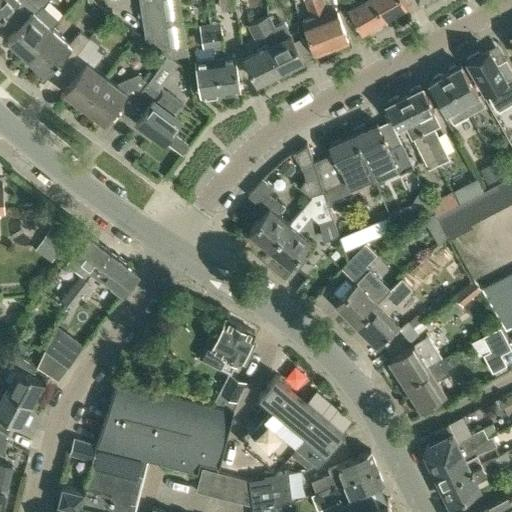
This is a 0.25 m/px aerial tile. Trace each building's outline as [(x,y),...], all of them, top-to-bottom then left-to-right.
[(30,2),(31,0),(0,0),(0,15),(11,5),(19,13),(30,2)] [(49,0),(31,0),(30,2),(19,13),(26,21),(8,41),(26,57),(51,28),(46,22),(40,17),(45,11),(42,8),(46,3),(49,0)] [(138,0),(144,36),(170,54),(187,52),(179,0),(138,0)] [(315,53),(331,46),(314,0),(304,0),(311,16),(302,19),(315,53)] [(314,0),(331,46),(348,40),(335,7),(327,10),(322,0),(314,0)] [(362,29),(384,16),(374,0),(357,0),(348,6),(362,29)] [(403,0),(374,0),(384,16),(406,3),(403,0)] [(258,19),(264,32),(274,27),(268,14),(258,19)] [(264,32),(258,19),(248,24),(254,37),(264,32)] [(210,24),(210,28),(220,91),(239,89),(234,53),(223,55),(221,43),(223,43),(220,22),(210,24)] [(196,59),(201,94),(220,91),(210,28),(210,24),(205,25),(205,24),(200,25),(203,46),(205,46),(207,57),(196,59)] [(63,55),(72,61),(90,38),(80,31),(70,44),(51,28),(26,57),(45,74),(63,55)] [(290,33),(267,44),(279,70),(303,58),(290,33)] [(99,45),(90,38),(72,61),(81,68),(64,91),(84,105),(106,76),(93,66),(102,53),(97,49),(99,45)] [(257,81),(279,70),(267,44),(244,56),(257,81)] [(478,54),(477,52),(466,58),(494,107),(496,106),(498,110),(511,102),(511,69),(507,62),(498,66),(488,48),(478,54)] [(448,71),(445,73),(469,114),(485,105),(461,64),(457,66),(453,66),(449,68),(448,71)] [(469,114),(445,73),(443,74),(438,74),(434,76),(433,80),(429,82),(453,123),(469,114)] [(129,105),(147,81),(137,74),(116,83),(106,76),(84,105),(104,120),(116,105),(125,110),(129,105)] [(158,90),(147,81),(129,105),(141,115),(137,120),(164,140),(166,138),(172,130),(181,118),(176,114),(184,103),(161,86),(158,90)] [(411,92),(405,95),(438,163),(449,158),(431,122),(439,118),(422,85),(420,87),(419,84),(409,89),(411,92)] [(438,163),(405,95),(399,98),(398,95),(388,100),(389,103),(387,104),(398,125),(405,121),(428,168),(438,163)] [(355,132),(352,133),(371,174),(372,177),(397,167),(399,172),(412,167),(401,144),(390,149),(377,122),(355,132)] [(190,144),(172,130),(166,138),(168,139),(166,142),(183,155),(190,144)] [(333,153),(313,161),(314,164),(322,190),(325,199),(327,198),(328,200),(351,190),(348,184),(371,174),(352,133),(329,143),(333,153)] [(311,195),(322,190),(314,164),(313,161),(307,142),(305,143),(306,145),(297,152),(297,157),(302,169),(305,179),(299,186),(310,196),(311,195)] [(511,154),(498,162),(503,172),(511,167),(511,154)] [(286,160),(278,169),(287,177),(295,168),(286,160)] [(496,162),(481,171),(487,182),(502,174),(496,162)] [(278,213),(285,205),(269,192),(273,188),(261,178),(253,188),(265,197),(262,201),(268,206),(248,230),(269,247),(289,223),(278,213)] [(511,192),(506,178),(496,184),(506,202),(511,198),(511,192)] [(497,207),(506,202),(496,184),(487,188),(497,207)] [(461,186),(453,190),(460,202),(468,198),(461,186)] [(487,188),(478,193),(488,212),(497,207),(487,188)] [(325,199),(322,190),(311,195),(310,196),(301,208),(309,213),(316,210),(318,216),(320,221),(332,217),(329,211),(325,199)] [(412,202),(388,212),(395,228),(434,211),(424,190),(417,193),(412,202)] [(478,193),(469,198),(479,217),(488,212),(478,193)] [(459,203),(470,222),(479,217),(469,198),(459,203)] [(459,203),(449,208),(461,230),(471,224),(470,222),(459,203)] [(301,208),(289,223),(269,247),(289,264),(290,262),(297,268),(306,257),(300,251),(309,239),(298,230),(311,214),(320,221),(318,216),(316,210),(309,213),(301,208)] [(449,237),(461,230),(449,208),(436,215),(444,228),(448,235),(449,237)] [(50,228),(35,250),(51,261),(66,239),(50,228)] [(439,244),(448,235),(444,228),(433,234),(439,244)] [(350,231),(338,236),(343,250),(356,244),(350,231)] [(109,249),(89,234),(69,259),(66,263),(81,275),(82,274),(87,278),(109,249)] [(335,303),(356,323),(390,289),(367,264),(376,254),(365,243),(341,267),(356,281),(335,303)] [(140,272),(109,249),(87,278),(82,274),(81,275),(74,284),(79,288),(77,292),(81,295),(81,296),(88,301),(104,279),(123,293),(140,272)] [(511,295),(511,286),(506,275),(497,280),(506,299),(511,295)] [(402,278),(390,289),(356,323),(377,344),(398,322),(389,313),(387,312),(412,287),(402,278)] [(464,304),(483,287),(473,278),(455,295),(464,304)] [(511,295),(506,299),(497,280),(483,287),(504,327),(510,325),(511,328),(511,295)] [(73,307),(81,296),(81,295),(77,292),(79,288),(74,284),(63,299),(73,307)] [(213,333),(208,344),(205,350),(225,360),(222,365),(231,370),(237,359),(245,363),(254,344),(250,342),(254,333),(246,329),(247,327),(235,321),(234,322),(226,318),(217,335),(213,333)] [(422,319),(413,327),(405,333),(411,339),(418,334),(427,325),(422,319)] [(405,333),(413,327),(408,321),(400,327),(405,333)] [(511,347),(511,345),(500,327),(483,337),(492,351),(485,355),(496,372),(509,363),(503,353),(511,347)] [(389,359),(405,384),(430,368),(440,361),(443,359),(428,334),(389,359)] [(53,335),(38,366),(60,380),(80,352),(53,335)] [(0,385),(32,402),(43,381),(32,375),(38,366),(0,340),(0,358),(4,361),(0,369),(0,385)] [(440,361),(430,368),(405,384),(421,409),(446,392),(437,379),(445,374),(443,371),(457,362),(452,353),(443,359),(440,361)] [(234,410),(238,401),(247,382),(228,372),(213,404),(234,410)] [(297,445),(318,463),(344,432),(276,375),(259,395),(267,401),(257,413),(263,418),(244,442),(276,470),(297,445)] [(119,380),(97,445),(122,452),(150,459),(198,473),(201,461),(220,466),(234,410),(213,404),(119,380)] [(20,424),(32,402),(0,385),(0,423),(12,430),(16,422),(20,424)] [(511,392),(500,399),(492,403),(495,410),(504,406),(508,414),(511,412),(511,392)] [(4,442),(12,430),(0,423),(0,449),(2,441),(4,442)] [(456,441),(448,424),(434,431),(437,438),(427,444),(424,452),(430,465),(487,438),(482,428),(456,441)] [(492,435),(487,438),(430,465),(439,483),(481,463),(477,455),(496,445),(492,435)] [(97,445),(75,440),(71,451),(94,457),(97,445)] [(106,511),(122,452),(97,445),(94,457),(85,490),(80,511),(106,511)] [(136,511),(150,459),(122,452),(106,511),(136,511)] [(316,493),(377,468),(374,461),(371,452),(328,469),(330,473),(311,480),(316,493)] [(494,456),(481,463),(439,483),(448,501),(479,487),(474,478),(498,466),(494,456)] [(0,511),(5,493),(7,493),(13,466),(0,463),(0,511)] [(197,492),(208,495),(214,471),(203,468),(197,492)] [(318,511),(377,486),(383,484),(377,468),(316,493),(312,495),(318,511)] [(226,474),(214,471),(208,495),(220,498),(226,474)] [(300,471),(288,473),(291,490),(292,498),(304,496),(301,486),(300,471)] [(250,480),(253,506),(254,511),(293,511),(293,501),(292,498),(291,490),(288,473),(267,476),(267,478),(250,480)] [(226,474),(220,498),(231,501),(238,477),(226,474)] [(250,480),(238,477),(231,501),(253,506),(250,480)] [(80,511),(85,490),(64,485),(57,511),(80,511)] [(511,511),(511,490),(470,511),(511,511)] [(393,511),(388,500),(357,511),(393,511)]
